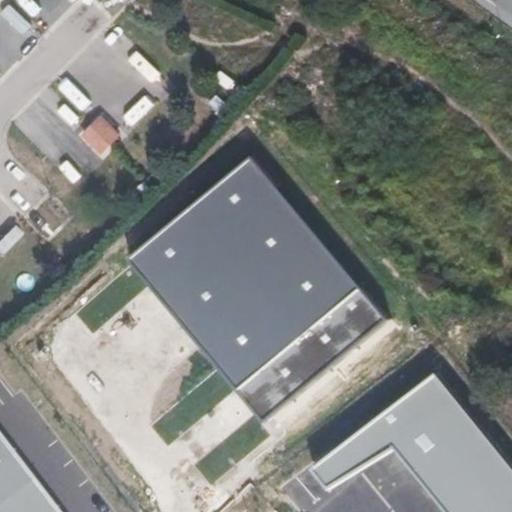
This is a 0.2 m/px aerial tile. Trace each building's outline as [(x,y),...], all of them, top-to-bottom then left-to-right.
[(132,80),(109,104),(130,125),(153,101),(132,80)] [(121,138),(98,116),(78,136),(102,156),(121,138)] [(76,182),(94,163),(73,144),(55,164),(76,182)] [(393,318),(255,158),(136,260),(270,422),(393,318)] [(511,511),(511,461),(438,375),(315,471),(332,489),(396,450),(448,511),(511,511)] [(66,511),(0,420),(0,511),(66,511)]
